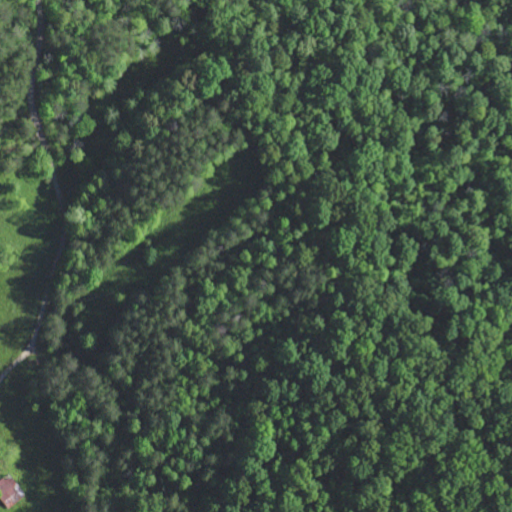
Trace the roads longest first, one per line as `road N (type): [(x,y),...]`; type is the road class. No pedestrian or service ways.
road 1 (residential): [(35,80),(32,105),(68,234),(22,359)]
road 2 (track): [(35,80),(212,0)]
